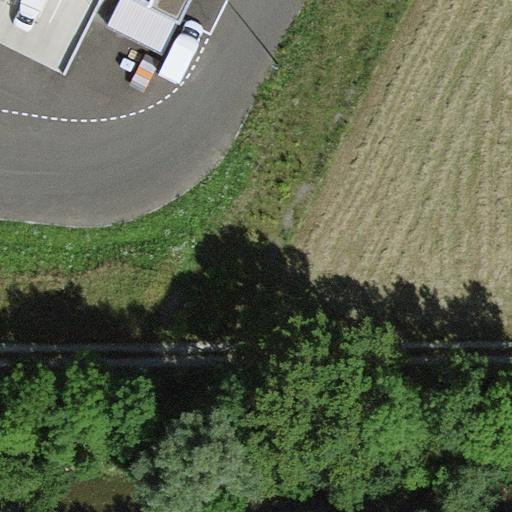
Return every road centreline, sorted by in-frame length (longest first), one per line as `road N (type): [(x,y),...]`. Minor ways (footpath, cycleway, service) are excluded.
road 1 (track): [(511,364),(0,369)]
road 2 (residential): [(272,0),(223,103),(191,137),(150,158),(104,168),(57,172),(0,163)]
